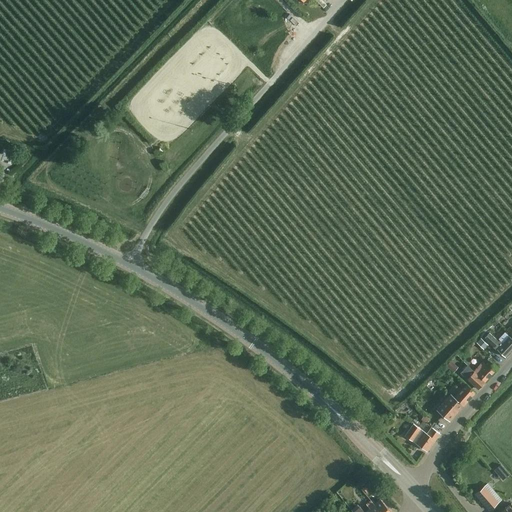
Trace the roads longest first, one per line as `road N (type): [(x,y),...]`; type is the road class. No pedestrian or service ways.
road 1 (unclassified): [(344,0),(184,178),(128,263)]
road 2 (secondary): [(333,411),(229,326),(128,263)]
road 3 (residential): [(410,485),(511,360)]
road 4 (secondary): [(128,263),(0,209)]
